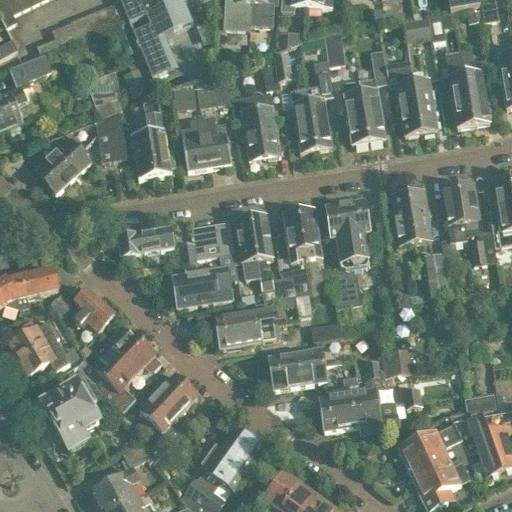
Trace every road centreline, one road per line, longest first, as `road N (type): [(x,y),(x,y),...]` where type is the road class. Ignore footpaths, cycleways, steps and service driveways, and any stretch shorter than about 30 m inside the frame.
road 1 (residential): [(45,226),(380,176),(511,145)]
road 2 (residential): [(375,511),(304,459),(45,226)]
